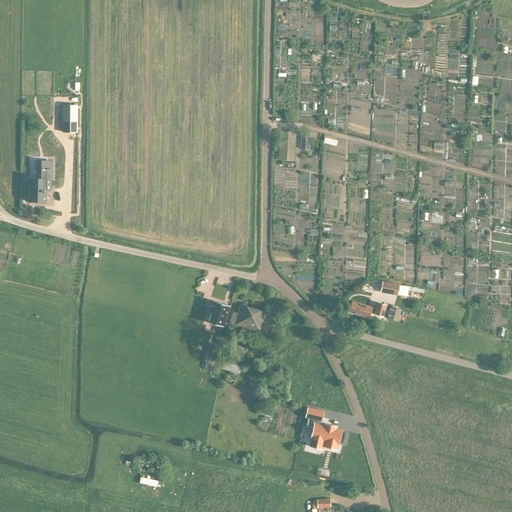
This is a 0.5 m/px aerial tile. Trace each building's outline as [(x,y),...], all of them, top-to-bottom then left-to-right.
[(62,105),(62,132),(76,132),(77,106),(62,105)] [(279,131),(278,159),(294,160),(296,132),(279,131)] [(301,133),(300,149),(308,149),(309,133),(301,133)] [(323,143),(335,146),(336,141),(324,138),(323,143)] [(28,178),(28,202),(46,202),(46,194),(46,191),(50,191),(50,169),(43,169),(43,168),(41,168),(41,169),(36,169),(36,178),(28,178)] [(381,284),(380,292),(405,297),(407,288),(381,284)] [(230,306),(214,301),(208,323),(224,328),(230,306)] [(351,301),(348,312),(368,317),(370,312),(374,314),(382,317),(386,305),(377,302),(375,309),(371,308),(371,307),(351,301)] [(237,314),(232,312),(229,324),(264,334),(268,323),(263,321),(265,313),(240,305),(237,314)] [(387,318),(395,320),(398,309),(391,306),(387,318)] [(213,366),(237,373),(239,366),(241,366),(246,348),(226,342),(221,361),(215,359),(213,366)] [(207,354),(205,362),(212,364),(215,356),(207,354)] [(257,388),(262,391),(269,380),(260,375),(258,379),(261,381),(257,388)] [(307,408),(305,417),(308,418),(306,426),(313,428),(310,438),(311,438),(310,443),(322,446),(323,447),(336,450),(337,445),(338,445),(341,430),(336,429),(336,427),(328,425),(327,427),(323,426),(320,425),(323,411),(307,408)] [(141,477),(140,483),(157,486),(158,480),(141,477)] [(329,499),(317,500),(318,507),(330,507),(329,499)]
